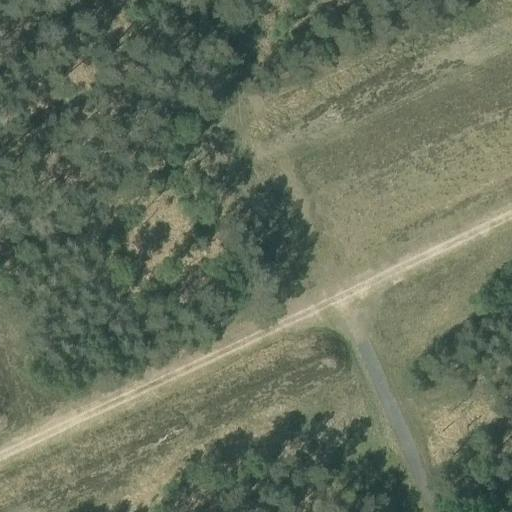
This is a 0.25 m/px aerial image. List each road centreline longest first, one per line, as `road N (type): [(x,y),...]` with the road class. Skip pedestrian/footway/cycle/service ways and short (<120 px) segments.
road 1 (track): [(0,456),(511,214)]
road 2 (track): [(435,511),(338,296)]
